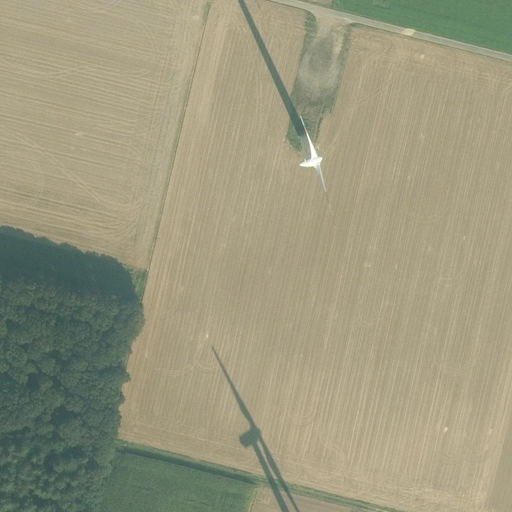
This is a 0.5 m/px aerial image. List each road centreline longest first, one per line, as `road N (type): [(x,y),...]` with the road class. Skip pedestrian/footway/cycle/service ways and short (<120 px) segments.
road 1 (track): [(375,511),(0,417)]
road 2 (unclassified): [(511,60),(273,0)]
